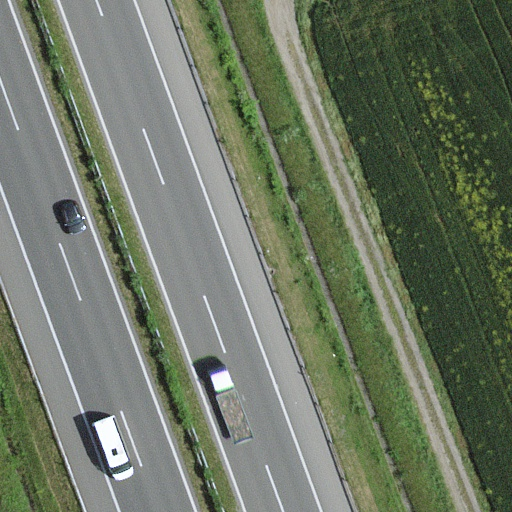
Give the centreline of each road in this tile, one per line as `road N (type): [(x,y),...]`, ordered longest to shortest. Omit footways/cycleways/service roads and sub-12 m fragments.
road 1 (track): [(472,511),(275,0)]
road 2 (motorway): [(284,511),(98,0)]
road 3 (motorway): [(0,77),(158,511)]
